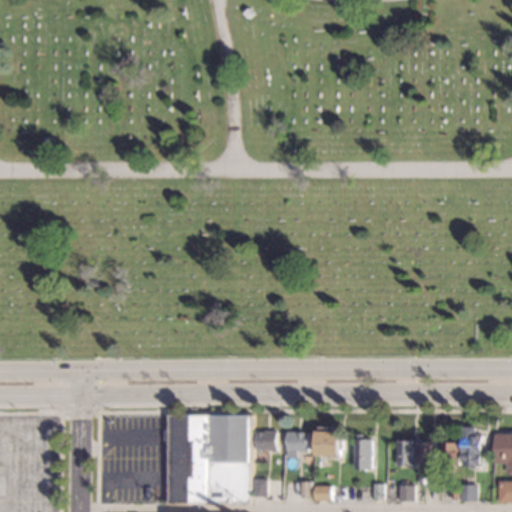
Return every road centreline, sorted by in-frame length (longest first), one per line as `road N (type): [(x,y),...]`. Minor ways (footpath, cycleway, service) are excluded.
road 1 (secondary): [(0,400),(511,398)]
road 2 (secondary): [(511,367),(0,367)]
road 3 (tertiary): [(77,511),(79,367)]
